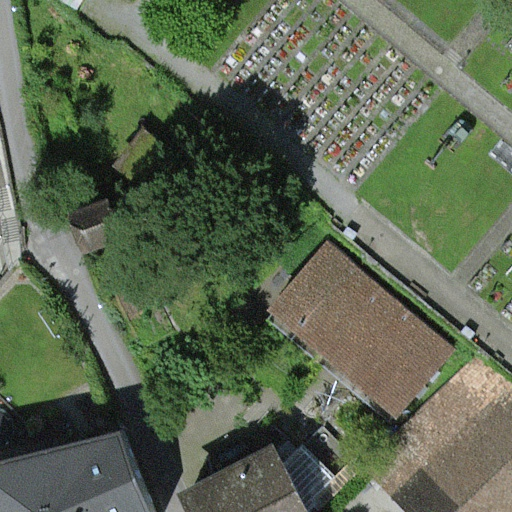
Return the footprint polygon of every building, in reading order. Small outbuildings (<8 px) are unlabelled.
[(452,351),(331,246),(279,308),(337,356),(401,409),(452,351)] [(361,464),(413,511),(500,511),(511,500),(511,369),(477,339),(361,464)] [(0,511),(156,511),(126,429),(0,464),(0,511)] [(279,452),(190,497),(197,511),(309,511),(282,458),(279,452)] [(511,511),(511,500),(500,511),(511,511)]
